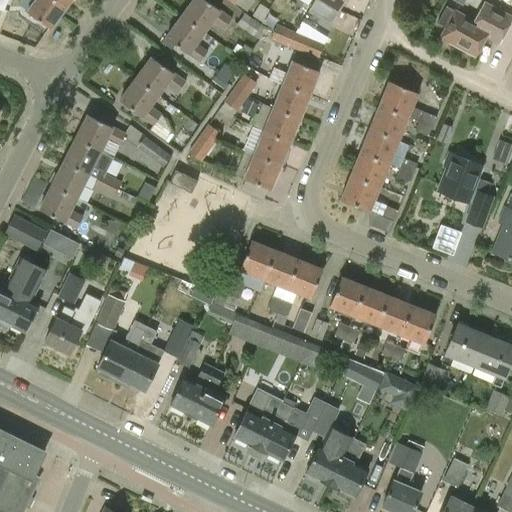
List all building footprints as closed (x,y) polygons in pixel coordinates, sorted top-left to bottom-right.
[(27,12),(50,29),(65,8),(54,0),(32,0),(34,2),(27,12)] [(219,10),(205,0),(193,0),(182,16),(203,32),(212,20),(224,29),(231,20),(218,11),(219,10)] [(314,0),(309,10),(331,24),(345,0),(314,0)] [(292,33),(295,34),(296,32),(278,25),(286,9),(274,2),(262,26),(274,32),(271,40),(286,46),(292,33)] [(446,7),(437,23),(446,28),(440,38),(467,52),(475,56),(485,36),(486,36),(499,43),(501,39),(511,19),(509,18),(484,4),(475,23),(446,7)] [(257,39),(265,29),(245,14),(237,25),(257,39)] [(207,52),(195,43),(203,32),(182,16),(166,38),(188,53),(200,62),(207,52)] [(303,23),(299,31),(325,43),(328,35),(303,23)] [(324,44),(296,32),(295,34),(308,39),(302,52),(319,59),(324,44)] [(292,33),(286,46),(302,52),(308,39),(295,34),(292,33)] [(237,55),(246,61),(253,51),(244,45),(237,55)] [(173,72),(151,57),(136,79),(157,94),(165,83),(178,92),(185,83),(172,73),(173,72)] [(292,60),(282,84),(309,95),(319,71),(292,60)] [(229,81),(217,72),(211,80),(223,90),(229,81)] [(244,74),(235,88),(248,98),(258,84),(244,74)] [(161,114),(149,105),(157,94),(136,79),(120,100),(142,117),(143,115),(154,124),(161,114)] [(418,93),(389,81),(379,105),(408,117),(419,121),(419,122),(432,128),(437,117),(412,107),(418,93)] [(309,95),(282,84),(272,107),(300,119),(309,95)] [(237,112),(248,98),(235,88),(224,103),(237,112)] [(408,117),(379,105),(369,128),(398,140),(408,117)] [(263,131),(290,142),(300,119),(272,107),(263,131)] [(125,134),(88,114),(75,139),(100,151),(107,138),(120,144),(125,134)] [(415,131),(429,137),(432,128),(419,122),(415,131)] [(452,127),(444,123),(437,140),(445,143),(452,127)] [(209,125),(199,139),(212,148),(222,134),(209,125)] [(245,151),(280,166),(290,142),(263,131),(250,126),(241,149),(245,151)] [(398,140),(369,128),(360,151),(389,163),(398,140)] [(163,168),(172,157),(145,137),(137,148),(163,168)] [(64,162),(88,175),(97,179),(94,185),(102,189),(108,177),(104,175),(113,158),(100,151),(75,139),(64,162)] [(201,162),(212,148),(199,139),(189,153),(201,162)] [(235,175),(270,189),(280,166),(245,151),(235,175)] [(389,163),(360,151),(350,175),(379,187),(389,163)] [(473,203),(466,221),(483,228),(495,197),(486,194),(491,183),(477,178),(482,166),(453,154),(439,191),(467,202),(468,201),(473,203)] [(404,159),(400,169),(414,175),(418,164),(404,159)] [(88,175),(64,162),(52,185),(76,198),(88,175)] [(410,184),(414,175),(400,169),(396,178),(410,184)] [(197,181),(175,170),(169,182),(191,193),(197,181)] [(340,199),(370,210),(379,187),(350,175),(340,199)] [(115,196),(121,184),(108,177),(102,189),(115,196)] [(76,198),(52,185),(39,209),(64,222),(77,228),(83,217),(70,210),(76,198)] [(398,211),(384,205),(380,215),(394,221),(398,211)] [(511,210),(504,207),(498,222),(504,224),(493,252),(511,259),(511,210)] [(432,246),(453,253),(461,231),(441,223),(432,246)] [(37,250),(46,232),(32,224),(22,243),(37,250)] [(61,235),(50,229),(43,242),(54,248),(61,235)] [(239,270),(263,280),(275,250),(251,240),(239,270)] [(287,289),(299,259),(275,250),(263,280),(287,289)] [(0,285),(0,320),(4,323),(18,294),(29,273),(33,265),(21,259),(16,268),(6,288),(0,285)] [(323,269),(299,259),(287,289),(311,299),(323,269)] [(143,281),(148,267),(134,262),(129,276),(143,281)] [(33,265),(29,273),(18,294),(4,323),(25,333),(39,304),(32,301),(46,272),(33,265)] [(59,297),(75,304),(86,281),(70,274),(59,297)] [(341,277),(329,306),(353,316),(365,286),(341,277)] [(224,307),(235,312),(245,286),(235,281),(224,307)] [(365,286),(353,316),(354,316),(377,325),(388,296),(365,286)] [(44,342),(69,354),(80,332),(86,335),(102,301),(87,293),(79,309),(75,308),(74,311),(64,306),(59,318),(57,317),(44,342)] [(110,295),(99,321),(115,328),(126,302),(110,295)] [(268,309),(277,313),(283,300),(273,296),(268,309)] [(400,335),(412,305),(388,296),(377,325),(391,331),(381,356),(391,359),(396,346),(400,335)] [(292,304),(283,300),(277,313),(287,317),(292,304)] [(436,315),(412,305),(400,335),(424,344),(436,315)] [(293,328),(304,333),(312,313),(301,309),(293,328)] [(287,317),(277,313),(274,321),(284,325),(287,317)] [(165,347),(178,354),(192,326),(178,319),(165,347)] [(310,364),(315,349),(234,319),(228,334),(310,364)] [(310,337),(322,341),(329,324),(317,319),(310,337)] [(121,380),(147,327),(135,321),(122,345),(111,340),(97,368),(97,369),(98,368),(100,369),(100,374),(106,377),(110,375),(121,380)] [(343,340),(348,327),(339,323),(334,337),(343,340)] [(100,349),(112,335),(100,324),(88,339),(100,349)] [(449,366),(453,357),(475,366),(487,336),(483,335),(484,332),(473,328),(472,330),(458,324),(442,363),(449,366)] [(147,327),(121,380),(144,391),(158,363),(144,356),(157,331),(147,327)] [(354,344),(359,331),(348,327),(343,340),(354,344)] [(492,335),(491,338),(487,336),(475,366),(497,375),(493,384),(501,387),(511,358),(511,346),(502,342),(503,340),(492,335)] [(177,362),(189,368),(201,344),(189,338),(177,362)] [(406,350),(396,346),(391,359),(400,363),(406,350)] [(348,359),(341,374),(374,390),(383,373),(348,359)] [(184,377),(170,405),(191,415),(214,368),(204,364),(195,382),(184,377)] [(421,383),(437,390),(445,371),(429,364),(421,383)] [(223,373),(214,368),(191,415),(211,425),(225,398),(213,392),(223,373)] [(407,410),(417,388),(387,376),(381,390),(396,397),(392,404),(407,410)] [(233,437),(258,449),(281,403),(257,390),(233,437)] [(486,409),(501,416),(510,397),(493,390),(486,409)] [(511,391),(510,397),(501,416),(503,416),(505,411),(511,414),(511,391)] [(281,403),(258,449),(282,461),(295,434),(307,440),(312,430),(325,403),(315,398),(307,416),(293,409),(281,403)] [(319,445),(305,473),(330,485),(348,449),(354,438),(331,427),(339,410),(325,403),(312,430),(324,436),(320,445),(319,445)] [(0,511),(22,511),(38,480),(32,477),(45,452),(8,434),(10,432),(1,427),(0,429),(0,511)] [(366,444),(354,438),(348,449),(330,485),(354,497),(368,469),(357,464),(366,444)] [(412,511),(421,492),(407,486),(421,453),(420,452),(423,445),(408,438),(406,444),(397,440),(388,461),(400,466),(382,507),(395,511),(394,511),(412,511)] [(454,459),(444,481),(458,488),(468,466),(454,459)] [(497,506),(509,511),(511,511),(511,486),(508,484),(497,506)] [(470,511),(473,508),(451,497),(443,511),(470,511)]
